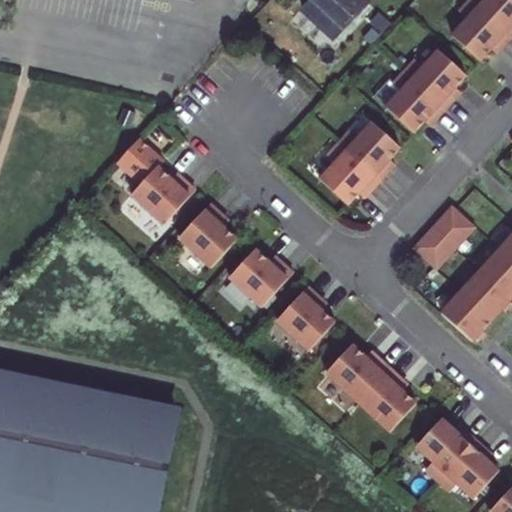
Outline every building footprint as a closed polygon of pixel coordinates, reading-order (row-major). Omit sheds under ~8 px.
[(335,38),(368,2),(366,0),(305,0),(300,6),(335,38)] [(511,36),(472,0),(468,0),(459,11),(467,18),(452,35),(480,60),(491,48),(496,42),(501,47),(511,36)] [(511,0),(472,0),(511,36),(511,35),(511,0)] [(501,47),(496,42),(491,48),(496,53),(499,50),(501,47)] [(415,59),(404,72),(445,109),(455,98),(449,94),(455,88),(466,76),(438,50),(423,67),(415,59)] [(445,109),(404,72),(392,84),(400,91),(385,108),(413,134),(424,121),(429,116),(435,120),(445,109)] [(455,88),(449,94),(455,98),(457,96),(460,93),(455,88)] [(429,116),(424,121),(429,126),(432,123),(435,120),(429,116)] [(348,133),(337,145),(378,183),(388,172),(383,167),(388,161),(399,149),(371,123),(356,140),(348,133)] [(378,183),(337,145),(326,157),(334,165),(318,181),(346,207),(358,195),(363,189),(368,194),(378,183)] [(388,161),(383,167),(388,172),(390,169),(393,166),(388,161)] [(150,174),(124,202),(157,232),(188,197),(177,187),(171,193),(164,186),(150,174)] [(171,193),(177,187),(173,184),(170,180),(164,186),(171,193)] [(363,189),(358,195),(363,199),(365,197),(368,194),(363,189)] [(435,273),(475,230),(450,208),(440,219),(443,222),(424,242),(421,240),(411,251),(435,273)] [(215,221),(203,211),(172,245),(205,275),(230,246),(216,233),(209,227),(215,221)] [(219,224),(215,221),(209,227),(216,233),(222,227),(219,224)] [(511,237),(440,317),(471,345),(481,334),(501,312),(511,300),(511,237)] [(250,257),(224,285),(256,315),(288,280),(276,270),(271,276),(264,269),(250,257)] [(271,276),(276,270),(273,266),(269,263),(264,269),(271,276)] [(314,304),(303,293),(271,328),(304,357),(330,329),(316,316),(308,309),(314,304)] [(318,307),(314,304),(308,309),(316,316),(321,310),(318,307)] [(363,363),(349,350),(323,379),(355,408),(387,374),(376,363),(370,369),(363,363)] [(372,360),(368,357),(363,363),(370,369),(376,363),(372,360)] [(0,373),(183,412),(172,462),(178,464),(190,407),(0,366),(0,373)] [(183,412),(0,373),(0,511),(161,511),(171,466),(172,462),(183,412)] [(355,408),(388,438),(414,409),(400,397),(393,390),(398,384),(387,374),(355,408)] [(402,387),(398,384),(393,390),(400,397),(406,391),(402,387)] [(423,476),(435,487),(473,445),(462,435),(458,441),(452,435),(440,424),(414,453),(430,468),(423,476)] [(458,441),(462,435),(459,433),(457,430),(452,435),(458,441)] [(473,445),(435,487),(448,498),(455,490),(472,505),(498,476),(486,465),(480,460),(485,455),(473,445)] [(488,457),(485,455),(480,460),(486,465),(491,460),(488,457)] [(168,511),(177,467),(171,466),(161,511),(168,511)] [(511,511),(511,491),(493,511),(511,511)]
